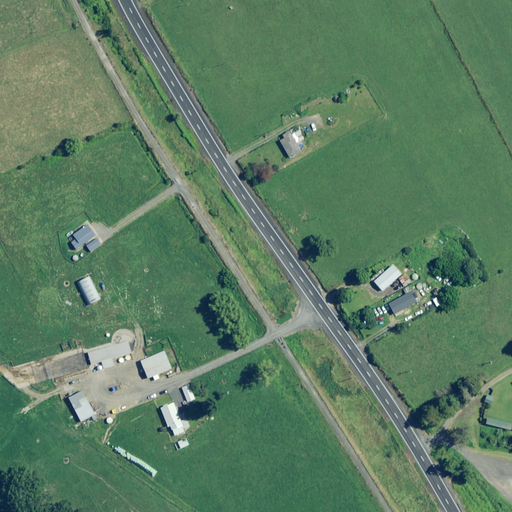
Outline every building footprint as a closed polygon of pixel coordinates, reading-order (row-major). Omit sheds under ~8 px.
[(307,148),(302,140),(305,138),(300,130),(292,135),(290,132),(283,136),(284,138),(280,141),(290,158),(301,152),(307,148)] [(96,237),(88,225),(77,232),(73,235),(76,239),(71,243),(76,250),(96,237)] [(101,245),(96,238),(86,245),(91,252),(101,245)] [(401,274),(393,265),(374,282),(382,291),(401,274)] [(411,283),(405,274),(398,278),(404,287),(411,283)] [(100,300),(89,277),(78,282),(89,305),(100,300)] [(476,282),(474,277),(463,282),(465,287),(476,282)] [(104,369),(115,366),(117,366),(116,362),(114,363),(113,359),(132,353),(129,342),(88,353),(91,365),(102,362),(104,369)] [(172,369),(164,351),(141,361),(148,379),(172,369)] [(195,399),(189,385),(182,388),(188,402),(195,399)] [(98,418),(84,390),(69,398),(81,422),(91,417),(93,421),(98,418)] [(494,398),(488,395),(484,402),(490,405),(494,398)] [(181,421),(174,403),(161,408),(168,427),(170,426),(174,436),(184,433),(182,429),(189,427),(186,419),(181,421)] [(511,423),(488,418),(486,424),(511,431),(511,425),(511,423)]
